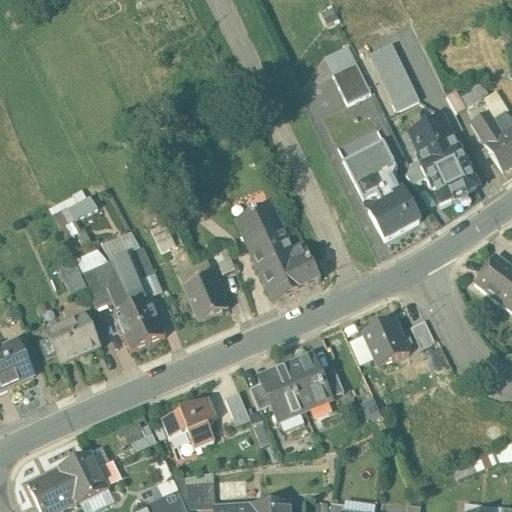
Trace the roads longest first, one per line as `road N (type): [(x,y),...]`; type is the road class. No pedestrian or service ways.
road 1 (tertiary): [(367,290),(0,451)]
road 2 (residential): [(367,290),(226,0)]
road 3 (residential): [(511,365),(482,357),(425,265)]
